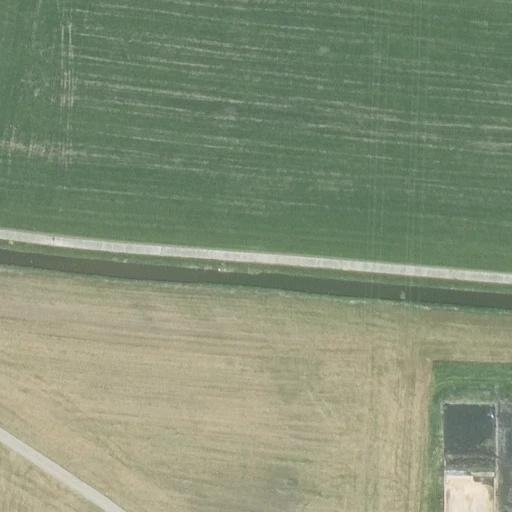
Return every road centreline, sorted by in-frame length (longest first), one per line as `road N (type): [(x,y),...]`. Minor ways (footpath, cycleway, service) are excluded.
road 1 (track): [(0,235),(511,279)]
road 2 (unclassified): [(112,511),(0,435)]
